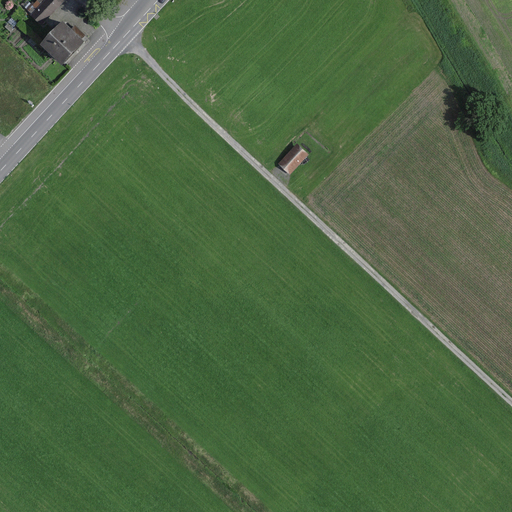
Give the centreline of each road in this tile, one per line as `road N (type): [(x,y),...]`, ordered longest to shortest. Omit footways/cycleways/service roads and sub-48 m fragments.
road 1 (track): [(124,34),(511,402)]
road 2 (secondary): [(152,0),(0,170)]
